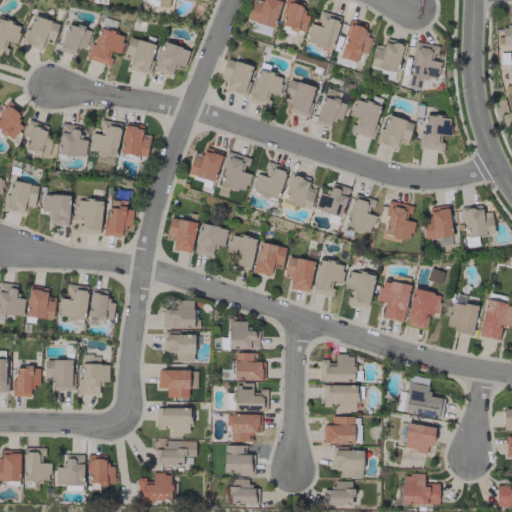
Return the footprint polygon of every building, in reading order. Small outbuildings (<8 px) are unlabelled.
[(273,26),(279,0),(261,0),(261,4),(251,1),(246,20),(273,26)] [(302,2),(292,0),(284,0),(278,27),(303,32),(308,13),(300,12),(302,2)] [(310,23),(304,41),(330,49),(340,17),(320,10),(315,25),(310,23)] [(58,24),(32,14),(22,43),(39,50),(43,41),(51,44),(58,24)] [(502,45),(511,45),(511,48),(511,16),(507,17),(507,26),(501,26),(502,45)] [(0,53),(4,55),(7,42),(15,44),(20,25),(0,19),(0,53)] [(365,24),(349,19),(338,57),(355,62),(358,52),(365,54),(371,36),(362,33),(365,24)] [(59,51),(73,55),(75,46),(85,48),(90,28),(67,22),(59,51)] [(87,59),(108,65),(112,52),(118,54),(124,35),(96,27),(87,59)] [(123,54),(131,56),(127,68),(145,74),(154,44),(128,37),(123,54)] [(401,42),(383,39),(382,51),(371,49),(369,67),(396,71),(401,42)] [(183,67),(188,50),(162,41),(153,71),(170,76),(174,64),(183,67)] [(406,86),(421,89),(424,75),(436,78),(439,61),(433,60),(436,45),(414,41),(406,86)] [(224,89),(241,95),(251,66),(225,58),(219,76),(227,78),(224,89)] [(247,101),(266,107),(270,93),(276,95),(282,77),(256,69),(247,101)] [(314,87),(287,79),(282,97),(290,99),(287,110),(305,116),(314,87)] [(345,104),(337,101),(340,93),(325,88),(314,123),(328,128),(331,118),(339,121),(345,104)] [(349,132),(370,138),(380,106),(353,98),(348,116),(354,118),(349,132)] [(0,110),(0,132),(10,140),(21,125),(15,121),(22,113),(6,102),(0,110)] [(395,148),(397,138),(407,140),(412,121),(384,115),(378,144),(395,148)] [(448,136),(450,118),(422,115),(419,148),(440,150),(442,135),(448,136)] [(46,157),(51,140),(43,138),(47,126),(26,119),(21,135),(27,137),(23,149),(46,157)] [(120,123),(100,120),(97,134),(91,132),(87,151),(114,156),(120,123)] [(144,157),(150,136),(141,134),(143,126),(124,121),(117,151),(144,157)] [(85,140),(77,139),(79,125),(60,123),(56,154),(83,157),(85,140)] [(193,153),(186,173),(212,182),(221,152),(204,146),(201,155),(193,153)] [(249,174),(243,172),(248,157),(227,151),(217,184),(244,192),(249,174)] [(286,167),(267,161),(262,175),(256,174),(250,192),(275,200),(286,167)] [(306,187),(309,178),(289,171),(280,201),(308,210),(314,189),(306,187)] [(24,205),(32,207),(37,186),(10,179),(3,209),(22,214),(24,205)] [(339,218),(348,188),(331,182),(328,193),(319,191),(313,209),(339,218)] [(40,211),(49,212),(49,225),(67,226),(68,195),(41,194),(40,211)] [(364,213),(368,198),(352,194),(344,226),(370,232),(374,215),(364,213)] [(99,234),(100,200),(74,199),(73,217),(80,217),(79,233),(99,234)] [(103,235),(120,236),(120,227),(130,228),(132,208),(117,207),(118,201),(107,200),(103,235)] [(411,205),(388,201),(381,234),(409,239),(412,222),(405,220),(406,214),(409,214),(411,205)] [(422,238),(449,237),(448,205),(429,206),(429,221),(422,221),(422,238)] [(492,235),(491,212),(481,212),(480,206),(461,207),(462,236),(492,235)] [(195,222),(168,217),(165,236),(172,237),(170,249),(190,252),(195,222)] [(226,228),(199,223),(193,253),(212,257),(214,244),(222,246),(226,228)] [(233,268),(248,271),(255,238),(229,233),(225,252),(235,254),(233,268)] [(284,247),(257,241),(251,271),(269,275),(271,266),(280,268),(284,247)] [(313,261),(286,256),(283,274),(291,275),(288,287),(307,291),(313,261)] [(311,293),(330,295),(332,281),(340,282),(343,264),(316,260),(311,293)] [(366,308),(373,275),(347,270),(343,288),(350,289),(347,304),(366,308)] [(401,322),(409,286),(380,279),(375,301),(384,303),(380,317),(401,322)] [(16,284),(0,281),(0,313),(20,316),(23,298),(14,297),(16,284)] [(87,286),(67,283),(65,298),(59,297),(56,316),(82,320),(87,286)] [(24,316),(51,320),(54,298),(45,297),(47,288),(29,285),(24,316)] [(86,318),(111,322),(113,303),(105,302),(107,291),(91,288),(86,318)] [(404,324),(424,329),(427,312),(436,314),(440,294),(412,288),(404,324)] [(477,336),(498,340),(500,326),(509,327),(511,312),(511,304),(484,299),(477,336)] [(161,327),(191,328),(192,301),(162,300),(161,327)] [(476,307),(451,301),(445,328),(470,334),(476,307)] [(257,349),(258,331),(245,330),(245,321),(227,321),(226,348),(257,349)] [(192,361),(193,334),(162,333),(162,352),(175,352),(175,361),(192,361)] [(254,352),(233,353),(234,380),(260,380),(260,361),(255,361),(254,352)] [(319,381),(358,381),(358,374),(352,374),(352,354),(333,354),(333,361),(319,361),(319,381)] [(70,360),(43,359),(42,381),(52,381),(51,390),(70,390),(70,360)] [(77,394),(98,394),(98,381),(107,381),(107,364),(77,363),(77,394)] [(38,385),(38,367),(11,367),(12,395),(30,395),(30,385),(38,385)] [(187,397),(187,388),(196,388),(196,370),(157,369),(156,388),(168,388),(168,397),(187,397)] [(443,398),(427,396),(428,386),(407,383),(402,414),(440,419),(443,398)] [(233,384),(232,410),(264,411),(264,391),(251,390),(251,384),(233,384)] [(321,404),(339,405),(339,411),(354,411),(355,385),(322,384),(321,404)] [(155,408),(155,429),(168,429),(168,435),(189,434),(188,407),(155,408)] [(511,407),(502,407),(502,429),(511,428),(511,407)] [(227,441),(251,441),(250,432),(258,432),(258,414),(227,414),(227,441)] [(321,443),(352,443),(352,416),(334,416),(334,425),(322,425),(321,443)] [(428,453),(432,427),(407,423),(402,448),(428,453)] [(193,441),(164,440),(164,449),(154,449),(153,464),(182,464),(182,457),(193,457),(193,441)] [(222,473),(249,474),(249,454),(245,454),(245,445),(223,445),(222,473)] [(42,447),(22,447),(22,481),(48,481),(48,462),(42,462),(42,447)] [(19,450),(0,449),(0,480),(18,481),(19,450)] [(361,450),(332,449),(331,468),(338,468),(338,477),(360,477),(361,450)] [(82,485),(82,454),(64,454),(64,468),(54,468),(54,484),(82,485)] [(104,454),(87,455),(88,484),(113,484),(112,464),(105,464),(104,454)] [(169,500),(169,473),(151,473),(151,479),(136,479),(137,500),(169,500)] [(437,484),(422,484),(422,474),(400,474),(400,504),(437,504),(437,484)] [(510,485),(495,485),(495,506),(511,505),(511,476),(510,476),(510,485)] [(255,504),(256,488),(248,488),(248,479),(229,479),(228,503),(255,504)] [(322,489),(322,504),(350,505),(351,481),(333,481),(333,489),(322,489)]
